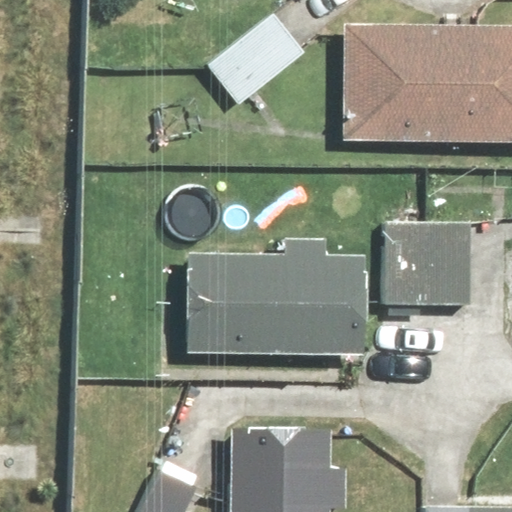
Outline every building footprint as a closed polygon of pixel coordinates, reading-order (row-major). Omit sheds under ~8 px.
[(262,9),(190,75),(231,118),(302,53),(262,9)] [(511,39),(330,36),(328,151),(511,154),(511,39)] [(460,226),(374,224),(372,316),(458,318),(460,226)] [(175,264),(173,371),(347,374),(350,267),(175,264)] [(214,447),(212,511),(318,511),(320,450),(214,447)]
